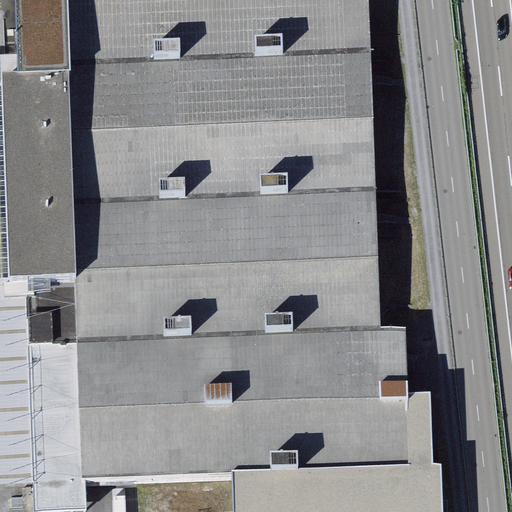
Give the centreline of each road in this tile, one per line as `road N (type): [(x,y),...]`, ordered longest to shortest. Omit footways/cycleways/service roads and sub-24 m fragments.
road 1 (tertiary): [(487,511),(432,0)]
road 2 (motorway): [(493,0),(511,169)]
